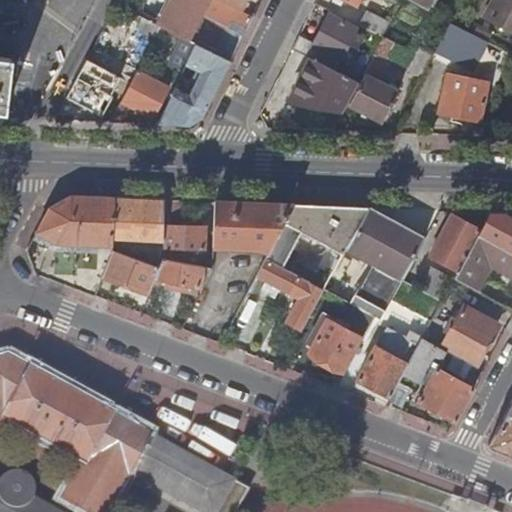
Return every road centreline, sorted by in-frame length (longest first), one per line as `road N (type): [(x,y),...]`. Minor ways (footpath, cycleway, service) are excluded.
road 1 (residential): [(0,287),(457,462)]
road 2 (residential): [(511,177),(208,164)]
road 3 (residential): [(208,164),(21,160)]
road 4 (residential): [(208,164),(289,0)]
road 5 (residential): [(21,160),(106,0)]
